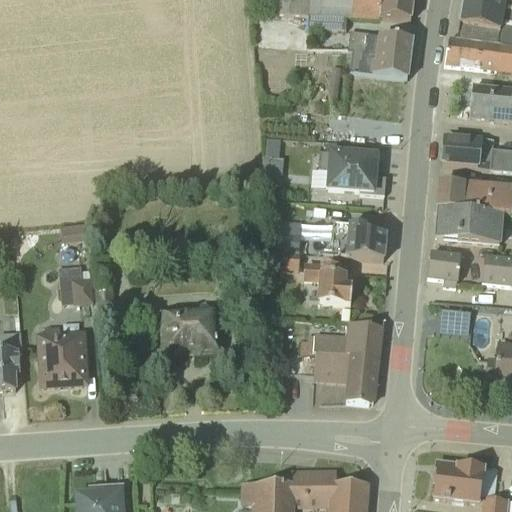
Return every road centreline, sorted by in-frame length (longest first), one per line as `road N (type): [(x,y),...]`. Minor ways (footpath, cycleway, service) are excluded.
road 1 (residential): [(393,425),(438,0)]
road 2 (tertiary): [(390,444),(280,434),(0,449)]
